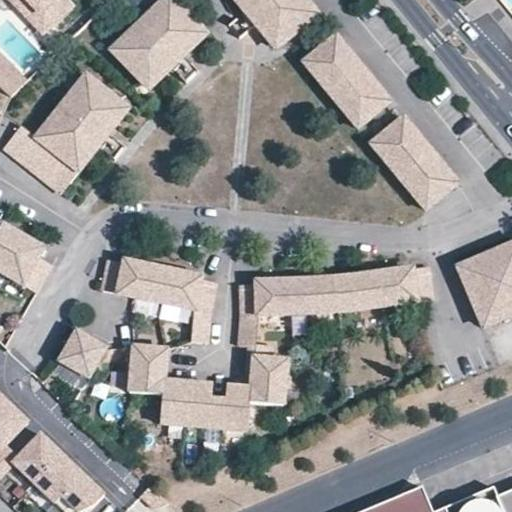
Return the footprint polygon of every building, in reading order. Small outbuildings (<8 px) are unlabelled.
[(73,8),(65,0),(8,0),(44,36),(73,8)] [(165,0),(151,13),(155,18),(134,38),(130,34),(110,51),(142,84),(149,77),(157,84),(168,74),(164,69),(185,49),(189,55),(200,43),(193,36),(201,28),(173,0),(165,0)] [(234,0),(243,10),(248,6),(266,28),(261,32),(271,43),(280,37),(286,45),(320,17),(305,0),(299,0),(299,1),(298,0),(234,0)] [(243,10),(246,14),(257,27),(261,32),(266,28),(248,6),(243,10)] [(155,18),(151,13),(130,34),(134,38),(155,18)] [(208,36),(201,28),(193,36),(200,43),(208,36)] [(280,37),(271,43),(278,52),(286,45),(280,37)] [(305,63),(318,80),(361,130),(392,104),(370,77),(363,83),(352,69),(359,64),(337,37),(305,63)] [(189,55),(185,49),(164,69),(168,74),(172,70),(185,58),(189,55)] [(0,51),(0,89),(12,100),(32,80),(0,51)] [(359,64),(352,69),(363,83),(370,77),(359,64)] [(74,100),(55,123),(52,120),(37,140),(21,128),(4,150),(63,197),(80,175),(71,168),(77,160),(86,167),(96,155),(91,151),(108,128),(113,132),(124,119),(115,113),(121,105),(85,77),(70,97),(74,100)] [(149,77),(142,84),(149,91),(157,84),(149,77)] [(52,120),(55,123),(74,100),(70,97),(52,120)] [(130,111),(121,105),(115,113),(124,119),(130,111)] [(373,146),(397,175),(427,212),(461,186),(438,159),(432,165),(421,151),(427,146),(405,120),(373,146)] [(113,132),(108,128),(91,151),(96,155),(100,150),(110,137),(113,132)] [(427,146),(421,151),(432,165),(438,159),(427,146)] [(80,175),(86,167),(77,160),(71,168),(80,175)] [(0,275),(37,297),(53,269),(40,261),(44,251),(2,227),(0,231),(0,275)] [(511,247),(459,270),(485,331),(511,319),(511,247)] [(104,294),(128,299),(194,313),(194,326),(192,345),(208,346),(209,345),(210,326),(213,309),(218,286),(201,283),(201,287),(190,284),(190,278),(125,263),(125,267),(110,263),(104,294)] [(379,276),(353,280),(331,282),(308,283),(269,284),(269,292),(258,292),(258,288),(243,289),(242,296),(242,321),(240,349),(247,350),(256,350),(255,361),(273,363),(274,348),(257,347),(260,318),(306,318),(320,317),(335,316),(388,309),(434,303),(430,270),(414,271),(415,279),(404,280),(403,272),(379,276)] [(87,341),(84,347),(73,341),(60,364),(90,381),(107,352),(87,341)] [(165,399),(163,427),(203,431),(250,435),(252,406),(285,409),(289,364),(273,363),(255,361),(253,392),(244,391),(228,389),(227,402),(213,401),(214,388),(167,384),(170,353),(135,350),(133,369),(131,396),(165,399)] [(256,350),(247,350),(244,391),(253,392),(255,361),(256,350)] [(58,511),(85,511),(101,496),(40,438),(20,458),(7,446),(27,425),(0,399),(0,479),(1,480),(13,468),(58,511)] [(511,511),(511,492),(498,499),(502,511),(443,511),(443,510),(438,511),(430,511),(421,491),(368,511),(511,511)] [(499,511),(499,510),(493,504),(485,500),(477,499),(469,501),(462,505),(457,511),(456,511),(499,511)]
